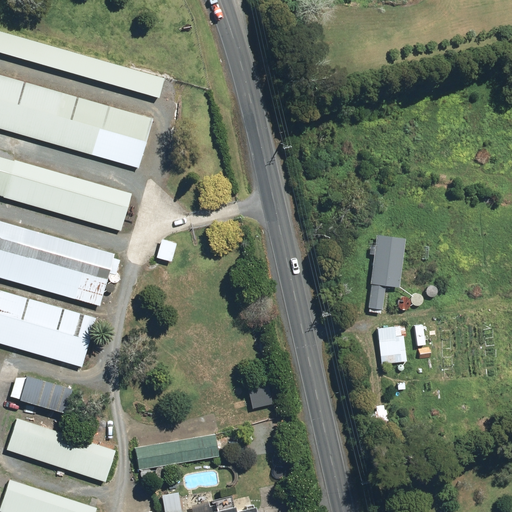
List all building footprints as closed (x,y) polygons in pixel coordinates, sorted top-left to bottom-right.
[(0,31),(0,53),(159,99),(165,79),(0,31)] [(140,115),(0,76),(0,129),(126,165),(140,115)] [(120,189),(0,156),(0,193),(110,224),(120,189)] [(0,222),(0,275),(88,299),(101,248),(0,222)] [(405,238),(376,234),(375,246),(370,246),(369,254),(374,254),(370,284),(371,284),(368,307),(382,309),(385,285),(399,287),(405,238)] [(162,238),(156,257),(171,262),(177,243),(162,238)] [(0,342),(67,362),(80,316),(0,292),(0,342)] [(402,326),(377,328),(381,363),(406,361),(403,337),(406,336),(405,325),(402,326)] [(62,385),(12,371),(6,393),(56,407),(62,385)] [(385,404),(384,392),(372,392),(373,405),(385,404)] [(374,413),(364,416),(367,425),(377,422),(379,430),(391,427),(386,409),(378,412),(378,410),(374,411),(374,413)] [(101,446),(4,416),(0,428),(0,448),(91,478),(101,446)] [(215,433),(135,447),(139,469),(219,456),(215,433)] [(83,511),(86,504),(0,476),(0,508),(12,511),(83,511)]
